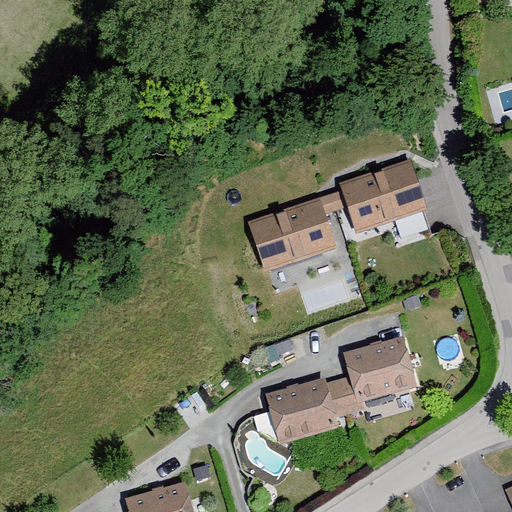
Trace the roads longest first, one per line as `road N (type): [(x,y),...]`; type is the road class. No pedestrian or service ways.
road 1 (residential): [(432,0),(454,152),(511,325)]
road 2 (residential): [(347,511),(448,447),(511,425)]
